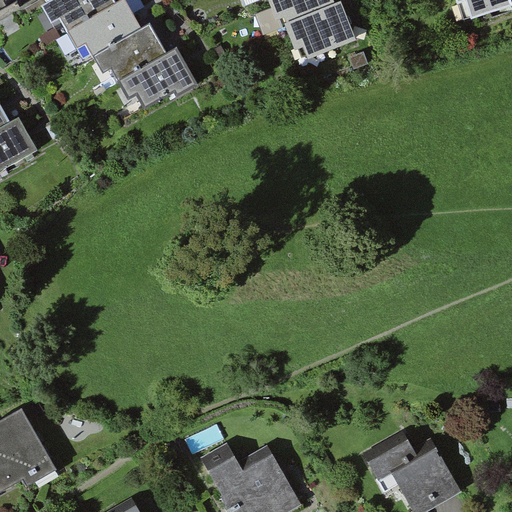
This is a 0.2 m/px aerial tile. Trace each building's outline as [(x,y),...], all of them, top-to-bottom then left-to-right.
[(115,0),(74,0),(52,13),(69,43),(76,39),(94,70),(101,66),(118,95),(124,91),(139,117),(195,85),(182,63),(175,67),(155,33),(147,38),(129,7),(122,11),(115,0)] [(270,0),(271,2),(274,1),(287,32),(290,31),(307,71),(365,47),(347,5),(340,7),(336,0),(270,0)] [(511,0),(459,0),(462,9),(469,6),(478,26),(511,15),(511,0)] [(0,180),(43,156),(24,122),(15,128),(0,102),(0,180)] [(0,493),(28,479),(33,487),(62,471),(28,410),(0,424),(0,493)] [(413,434),(369,457),(383,482),(398,473),(419,511),(435,511),(467,495),(437,438),(420,447),(413,434)] [(235,445),(205,462),(233,511),(303,511),(308,510),(273,448),(246,464),(235,445)]
